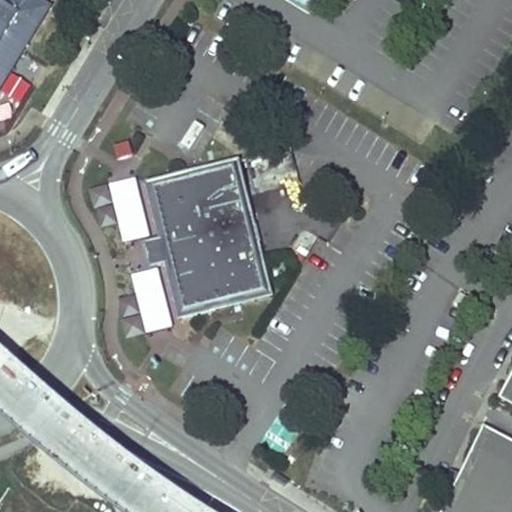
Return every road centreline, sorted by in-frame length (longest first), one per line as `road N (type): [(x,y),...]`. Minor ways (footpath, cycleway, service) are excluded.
road 1 (tertiary): [(21,199),(136,0)]
road 2 (unclassified): [(211,473),(99,373),(83,325)]
road 3 (unclassified): [(38,401),(211,473)]
road 4 (tertiary): [(83,325),(72,252),(21,199)]
